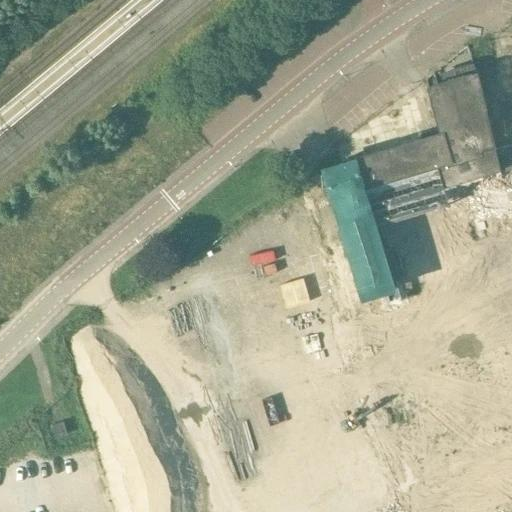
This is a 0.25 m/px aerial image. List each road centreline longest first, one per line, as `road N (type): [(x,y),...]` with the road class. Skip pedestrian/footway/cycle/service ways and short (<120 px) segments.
road 1 (residential): [(286,104),(57,293),(0,350)]
road 2 (unknown): [(219,282),(270,267),(298,279),(364,511)]
road 3 (unknown): [(219,282),(278,511)]
road 4 (residential): [(286,104),(429,0)]
